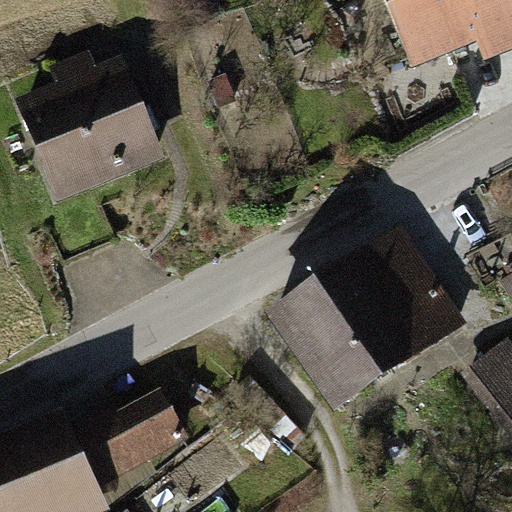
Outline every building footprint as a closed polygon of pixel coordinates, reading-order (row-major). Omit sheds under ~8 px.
[(511,0),(392,0),(418,60),(511,19),(511,0)] [(65,90),(23,107),(61,197),(159,156),(122,66),(98,76),(94,67),(61,81),(65,90)] [(431,241),(293,320),(350,420),(489,341),(431,241)] [(511,335),(473,363),(511,416),(511,335)] [(0,511),(200,511),(224,502),(184,405),(0,480),(0,511)]
